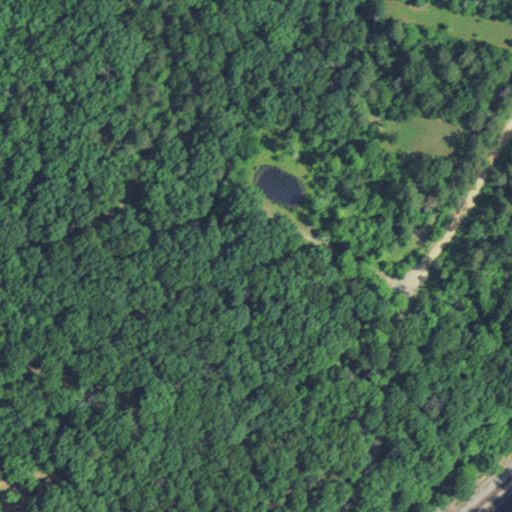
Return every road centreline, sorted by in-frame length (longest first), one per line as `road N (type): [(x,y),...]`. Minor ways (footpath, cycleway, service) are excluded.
road 1 (residential): [(0,158),(200,188),(326,246),(405,298)]
road 2 (residential): [(405,298),(380,426),(364,469),(334,511)]
